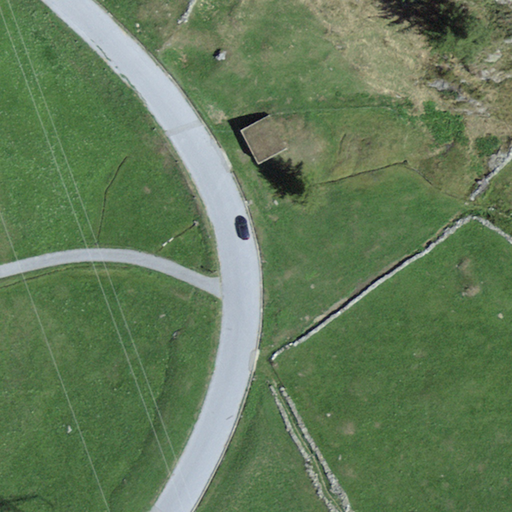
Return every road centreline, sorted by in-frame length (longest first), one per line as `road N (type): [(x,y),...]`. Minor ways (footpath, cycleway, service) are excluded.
road 1 (residential): [(250,297),(228,196),(162,88),(61,0)]
road 2 (residential): [(250,297),(137,255),(62,259),(0,278)]
road 3 (residential): [(170,511),(211,439),(250,297)]
